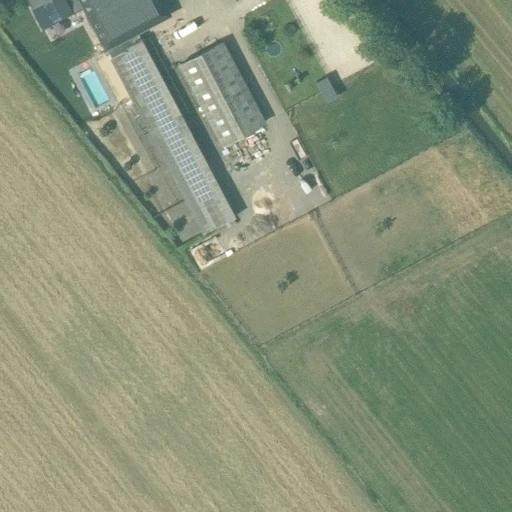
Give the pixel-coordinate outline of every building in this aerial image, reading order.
[(80,0),(106,48),(106,49),(112,61),(194,213),(203,231),(234,215),(225,198),(141,40),(137,32),(169,15),(160,0),(80,0)] [(72,12),(19,41),(29,60),(83,31),(72,12)] [(264,123),(221,42),(177,65),(220,146),(264,123)] [(337,130),(319,94),(276,115),(294,152),(337,130)] [(186,200),(160,213),(171,235),(197,222),(186,200)]
